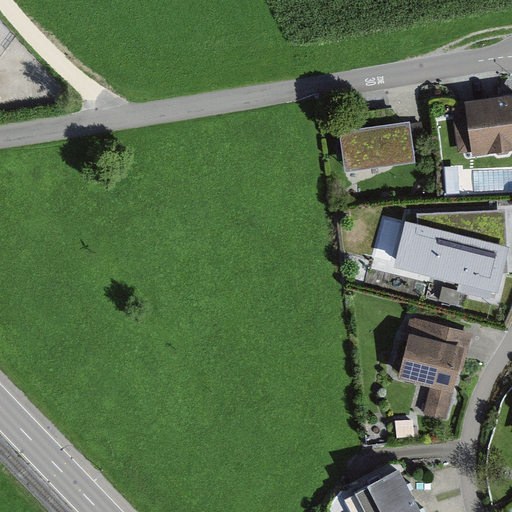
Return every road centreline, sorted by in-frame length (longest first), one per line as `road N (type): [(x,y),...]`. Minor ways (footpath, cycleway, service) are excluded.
road 1 (residential): [(511,52),(0,137)]
road 2 (residential): [(511,346),(474,419),(468,464),(477,511)]
road 3 (track): [(116,119),(0,3)]
road 4 (primary): [(0,407),(100,511)]
